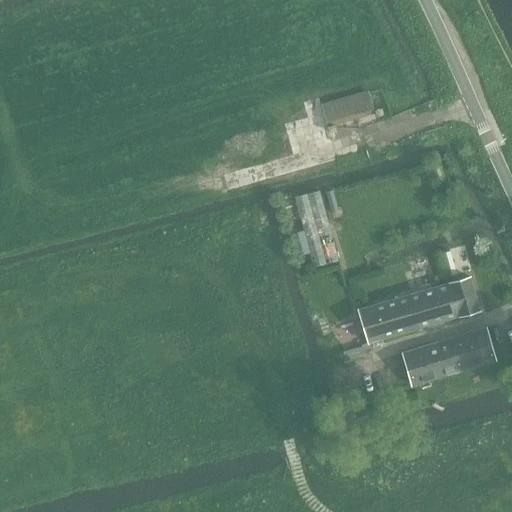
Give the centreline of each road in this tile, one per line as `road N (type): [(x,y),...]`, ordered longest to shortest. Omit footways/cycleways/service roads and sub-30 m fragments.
road 1 (track): [(227,182),(472,105)]
road 2 (unclassified): [(511,191),(425,0)]
